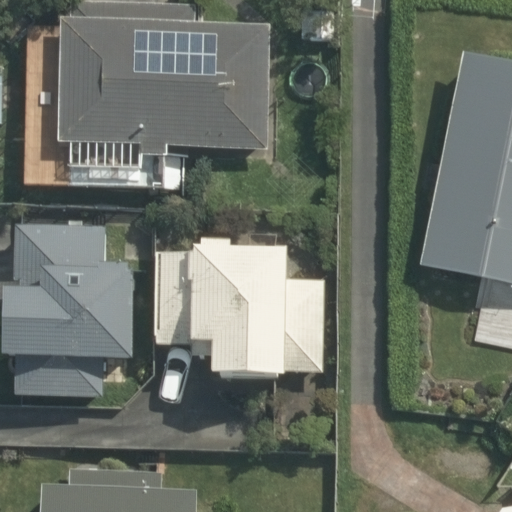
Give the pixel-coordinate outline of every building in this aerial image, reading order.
[(74,189),(168,192),(169,162),(172,162),(172,151),(271,153),(274,29),(199,27),(199,6),(74,3),(73,23),(64,23),(61,149),(75,149),(74,189)] [(423,269),(511,287),(511,64),(467,56),(423,269)] [(0,142),(34,144),(35,108),(0,106),(0,142)] [(19,399),(104,401),(105,363),(130,364),(132,274),(105,273),(106,234),(14,231),(13,283),(23,284),(23,297),(9,296),(8,362),(20,363),(19,399)] [(158,254),(159,348),(193,348),(193,362),(214,362),(214,382),(288,382),(288,375),(322,375),(322,285),(286,285),(286,249),(191,249),(191,254),(158,254)] [(194,511),(195,495),(161,493),(162,475),(68,471),(67,491),(40,490),(39,511),(194,511)]
